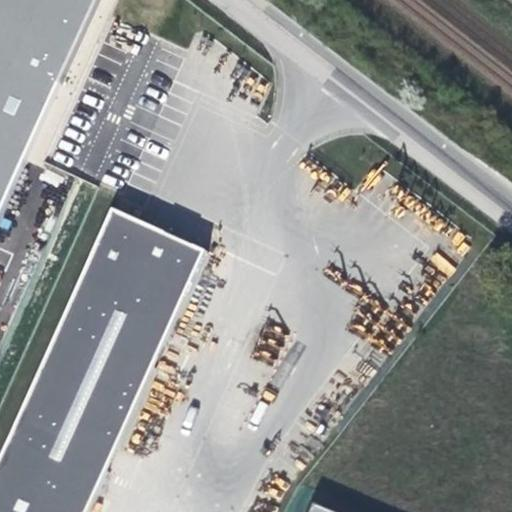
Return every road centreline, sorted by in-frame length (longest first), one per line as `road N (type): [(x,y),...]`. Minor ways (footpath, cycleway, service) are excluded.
road 1 (unknown): [(270,149),(275,205),(323,263),(314,323),(228,486)]
road 2 (tertiary): [(231,0),(511,213)]
